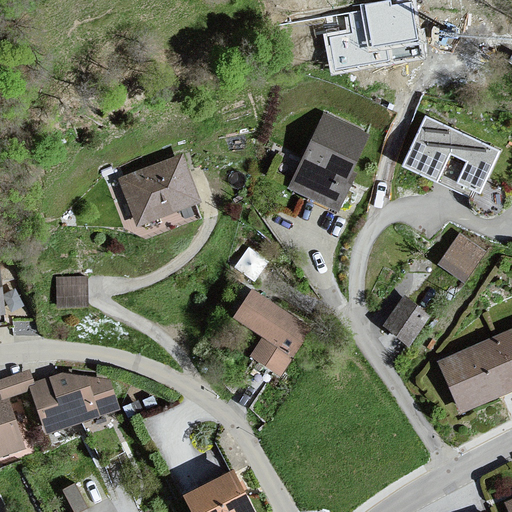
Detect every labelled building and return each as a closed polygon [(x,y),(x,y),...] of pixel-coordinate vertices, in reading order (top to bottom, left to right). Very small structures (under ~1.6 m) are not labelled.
[(324,34),(331,72),(424,56),(414,0),(410,0),(391,4),(345,12),(348,30),(324,34)] [(321,117),(286,191),(334,216),(370,137),(321,117)] [(423,119),(400,169),(433,187),(449,157),(463,164),(455,186),(479,198),(499,153),(423,119)] [(183,153),(118,176),(136,225),(201,202),(183,153)] [(459,234),(437,266),(462,286),(485,254),(459,234)] [(86,276),(56,277),(57,307),(88,306),(86,276)] [(402,296),(380,327),(407,352),(430,317),(402,296)] [(250,297),(233,323),(258,342),(249,362),(278,379),(308,332),(250,297)] [(511,330),(434,364),(457,417),(511,391),(511,330)] [(59,378),(0,397),(0,461),(24,453),(7,402),(29,395),(44,440),(120,414),(111,385),(59,378)] [(249,511),(228,475),(182,501),(188,511),(249,511)] [(511,511),(511,501),(500,507),(502,511),(511,511)]
